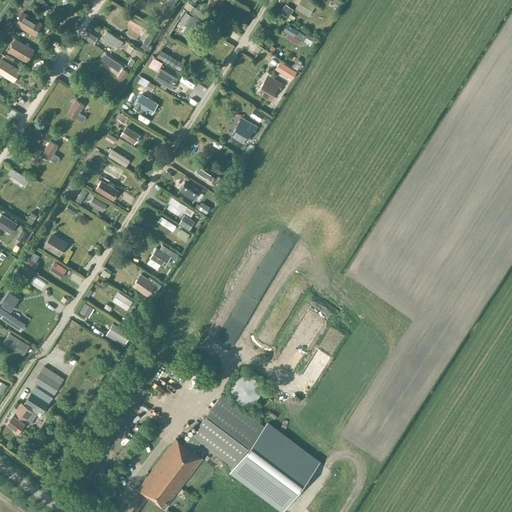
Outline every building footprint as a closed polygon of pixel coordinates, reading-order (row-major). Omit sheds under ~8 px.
[(47,0),(37,0),(44,8),(50,3),(47,0)] [(279,0),(275,0),(272,6),(277,9),(282,2),(279,0)] [(299,2),(296,7),(311,15),(318,3),(312,0),(296,0),(296,1),(299,2)] [(288,11),(291,6),(285,2),(278,12),(290,20),(294,15),(288,11)] [(40,22),(23,12),(16,24),(33,34),(40,22)] [(149,25),(132,15),(127,23),(133,27),(131,30),(141,36),(142,33),(146,35),(143,41),(144,41),(140,48),(148,53),(151,47),(148,45),(157,30),(149,26),(149,25)] [(287,22),(284,28),(303,40),(306,34),(287,22)] [(92,42),(96,35),(87,29),(82,35),(92,42)] [(107,30),(103,36),(119,47),(123,40),(107,30)] [(228,35),(237,41),(241,36),(231,30),(228,35)] [(32,48),(16,39),(9,51),(25,61),(32,48)] [(124,49),(134,54),(138,47),(128,42),(124,49)] [(163,48),(158,55),(181,69),(185,62),(163,48)] [(105,53),(101,59),(119,70),(123,64),(105,53)] [(0,61),(0,72),(12,81),(19,70),(1,59),(0,61)] [(298,70),(297,70),(292,66),(283,61),(276,72),(291,82),(298,70)] [(180,78),(162,67),(156,78),(173,88),(180,78)] [(141,73),(137,78),(148,88),(153,83),(141,73)] [(282,84),(274,79),(271,84),(265,81),(258,92),(270,99),(276,88),(279,90),(282,84)] [(134,108),(139,111),(141,107),(151,113),(155,107),(145,101),(148,95),(143,92),(134,108)] [(84,105),(75,99),(66,113),(75,119),(76,118),(82,122),(85,117),(79,113),(84,105)] [(264,113),(254,108),(249,117),(258,122),(264,113)] [(256,127),(248,122),(245,127),(239,124),(232,135),(244,142),(251,131),(253,132),(256,127)] [(139,136),(126,127),(121,134),(135,143),(139,136)] [(53,154),(58,146),(51,142),(42,155),(49,160),(50,159),(56,163),(60,158),(53,154)] [(99,142),(96,145),(104,151),(106,148),(99,142)] [(132,157),(114,147),(109,155),(127,166),(132,157)] [(95,150),(90,157),(101,164),(106,156),(95,150)] [(121,171),(104,162),(99,173),(116,182),(121,171)] [(216,172),(200,162),(194,172),(209,182),(210,181),(215,185),(220,176),(215,173),(216,172)] [(186,178),(177,194),(180,190),(195,199),(200,191),(185,182),(187,179),(186,178)] [(96,188),(113,199),(118,191),(101,181),(96,188)] [(80,201),(88,190),(82,186),(74,197),(80,201)] [(0,199),(7,203),(10,197),(0,191),(0,199)] [(95,195),(90,203),(104,211),(109,203),(95,195)] [(195,210),(172,195),(163,211),(178,220),(184,211),(192,215),(195,210)] [(197,209),(206,215),(210,208),(201,203),(197,209)] [(30,211),(27,217),(33,220),(36,215),(30,211)] [(17,223),(1,214),(0,215),(0,227),(11,234),(17,223)] [(182,228),(178,234),(188,240),(192,234),(182,228)] [(17,238),(27,239),(27,230),(17,230),(17,238)] [(52,235),(45,246),(58,254),(65,243),(52,235)] [(11,249),(16,251),(20,246),(14,243),(11,249)] [(150,257),(164,266),(173,252),(164,246),(161,251),(156,248),(150,257)] [(85,275),(92,262),(85,258),(78,271),(85,275)] [(57,262),(51,270),(61,277),(67,268),(57,262)] [(33,274),(23,268),(19,275),(29,281),(33,274)] [(99,273),(107,277),(110,271),(102,268),(99,273)] [(141,292),(147,296),(152,289),(156,291),(160,285),(149,278),(148,280),(140,274),(135,282),(144,287),(141,292)] [(291,278),(291,291),(310,291),(309,278),(291,278)] [(116,289),(113,294),(128,304),(131,299),(116,289)] [(19,298),(9,292),(1,305),(10,312),(19,298)] [(82,302),(80,313),(87,314),(89,304),(82,302)] [(311,304),(305,310),(311,315),(317,309),(311,304)] [(23,323),(0,307),(0,317),(19,330),(23,323)] [(99,313),(95,319),(109,329),(113,322),(99,313)] [(5,339),(11,342),(9,346),(24,353),(29,342),(8,332),(5,339)] [(21,403),(7,422),(18,431),(32,411),(39,416),(41,412),(42,412),(48,402),(49,402),(63,378),(44,365),(34,381),(36,383),(25,402),(26,403),(25,405),(21,403)] [(260,394),(261,389),(260,385),(258,381),(255,378),(251,375),(246,375),(242,375),(238,378),(234,381),(232,385),(232,389),(232,394),(234,398),(238,401),(242,403),(246,404),(251,403),(255,401),(258,398),(260,394)] [(264,427),(222,395),(185,444),(176,438),(138,488),(165,508),(202,458),(194,452),(201,442),(235,467),(231,471),(283,510),(320,460),(268,422),(264,427)] [(102,436),(93,449),(104,456),(113,444),(102,436)]
